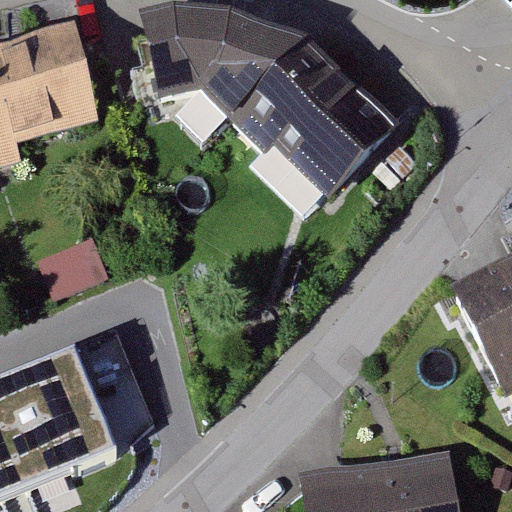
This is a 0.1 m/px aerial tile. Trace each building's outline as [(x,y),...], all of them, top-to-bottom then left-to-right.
[(230,124),(305,45),(232,17),(172,12),(135,24),(157,114),(148,115),(150,138),(186,174),(230,124)] [(72,35),(0,55),(0,177),(23,171),(18,155),(100,132),(72,35)] [(305,45),(230,124),(267,160),(278,149),(332,201),(397,133),(305,45)] [(95,245),(39,267),(55,308),(111,285),(95,245)] [(511,267),(447,306),(502,408),(511,402),(511,267)] [(0,479),(71,445),(33,366),(0,382),(0,479)] [(461,511),(453,462),(297,487),(301,511),(461,511)]
